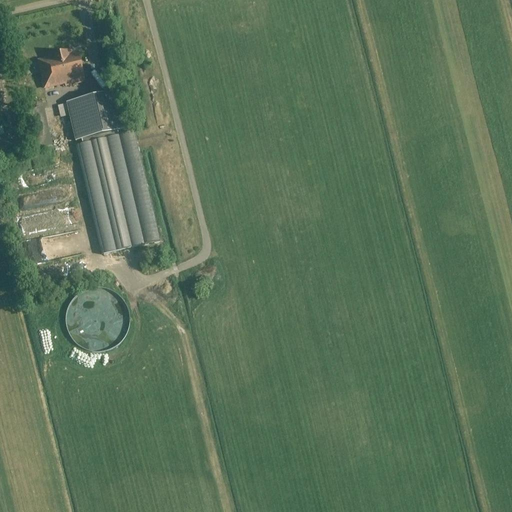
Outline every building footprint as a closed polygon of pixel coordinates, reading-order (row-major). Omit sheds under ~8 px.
[(49,59),(38,62),(45,89),(65,85),(65,86),(84,82),(78,53),(72,54),(72,52),(48,58),(49,59)] [(76,145),(76,141),(81,140),(83,144),(83,145),(79,146),(79,148),(82,162),(105,256),(117,253),(118,253),(145,246),(160,242),(134,133),(128,134),(118,137),(117,131),(128,128),(119,92),(109,95),(101,97),(61,106),(58,107),(59,113),(60,118),(64,117),(69,116),(71,122),(52,127),(57,150),(76,145)] [(52,148),(44,108),(27,111),(35,151),(52,148)] [(179,136),(175,123),(157,128),(158,133),(147,136),(150,145),(170,140),(170,138),(179,136)] [(87,210),(55,211),(55,222),(88,221),(87,210)]
